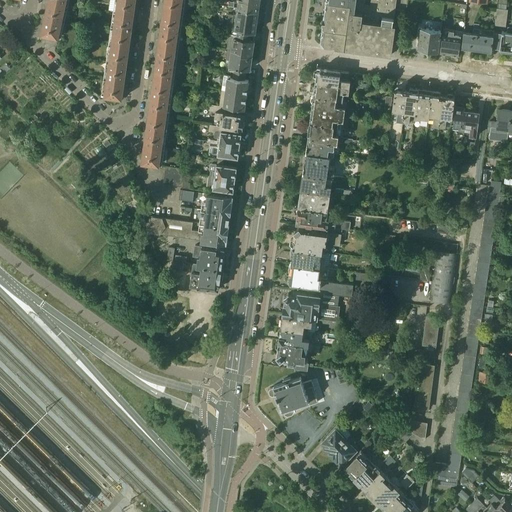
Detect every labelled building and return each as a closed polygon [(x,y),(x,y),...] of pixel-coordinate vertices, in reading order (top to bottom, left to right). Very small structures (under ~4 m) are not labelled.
[(48,0),(44,17),(62,21),(67,0),(48,0)] [(116,10),(114,28),(132,30),(135,0),(110,0),(109,9),(116,10)] [(182,0),(164,0),(160,27),(178,30),(182,0)] [(238,0),(238,8),(259,11),(260,0),(238,0)] [(327,0),(327,2),(326,1),(324,10),(326,10),(325,15),(325,14),(323,28),(322,41),(324,44),(389,53),(393,24),(396,0),(327,0)] [(506,9),(507,4),(498,3),(495,25),(506,26),(508,9),(506,9)] [(238,33),(255,36),(259,11),(238,8),(236,16),(229,15),(227,27),(235,29),(238,29),(238,33)] [(59,38),(62,21),(44,17),(41,34),(59,38)] [(479,23),(474,23),(470,47),(492,50),(492,47),(495,31),(495,30),(494,30),(494,29),(479,27),(479,23)] [(178,30),(160,27),(156,60),(174,63),(178,30)] [(127,64),(132,30),(114,28),(109,61),(127,64)] [(424,48),(439,51),(441,31),(422,28),(420,39),(425,39),(424,48)] [(451,52),(453,56),(457,57),(459,53),(460,46),(462,46),(463,34),(455,33),(456,30),(444,28),(441,51),(451,52)] [(501,51),(511,52),(511,28),(508,28),(508,32),(502,31),(502,32),(495,31),(492,47),(500,48),(500,49),(501,49),(501,51)] [(227,51),(252,54),(255,36),(238,33),(237,35),(229,34),(227,51)] [(246,74),(246,68),(250,69),(252,54),(227,51),(225,68),(233,69),(232,72),(246,74)] [(174,63),(156,60),(151,94),(169,97),(174,63)] [(122,98),(127,64),(109,61),(104,95),(122,98)] [(349,73),(317,68),(315,70),(314,71),(313,72),(313,76),(314,77),(314,78),(316,78),(316,81),(350,86),(351,79),(348,79),(349,73)] [(245,79),(246,74),(232,72),(231,77),(228,77),(226,89),(236,90),(236,96),(246,98),(249,80),(245,79)] [(350,86),(316,81),(315,86),(311,85),(310,93),(315,93),(315,94),(343,98),(344,91),(349,92),(350,86)] [(407,91),(405,90),(403,87),(397,86),(395,88),(392,109),(398,110),(396,120),(403,121),(407,91)] [(410,88),(409,91),(407,91),(403,121),(409,122),(414,122),(416,112),(419,89),(410,88)] [(236,90),(226,89),(224,106),(227,106),(245,109),(246,98),(236,96),(236,90)] [(432,91),(419,89),(416,112),(414,122),(415,122),(416,117),(421,117),(421,116),(429,117),(429,114),(432,91)] [(432,91),(429,114),(434,115),(433,125),(439,126),(443,95),(441,95),(441,92),(432,91)] [(448,93),(445,95),(445,96),(443,95),(439,126),(445,127),(445,125),(451,126),(455,96),(453,94),(448,93)] [(169,97),(151,94),(146,128),(165,130),(169,97)] [(315,94),(314,96),(313,95),(312,96),(312,97),(312,98),(311,99),(311,101),(312,102),(314,102),(313,108),(345,112),(346,105),(342,105),(343,98),(315,94)] [(466,106),(465,106),(464,104),(463,104),(461,103),(459,104),(458,105),(456,105),(453,126),(459,127),(459,129),(465,130),(467,107),(466,107),(466,106)] [(226,112),(227,106),(224,106),(210,104),(209,110),(216,111),(214,124),(216,124),(220,125),(242,128),(242,127),(243,127),(245,126),(245,122),(244,120),(243,120),(244,115),(226,112)] [(469,107),(467,107),(465,130),(470,131),(470,136),(475,136),(479,111),(477,111),(477,107),(469,106),(469,107)] [(345,112),(313,108),(311,121),(339,125),(340,118),(344,119),(345,112)] [(511,110),(498,108),(496,126),(509,128),(509,134),(511,134),(511,110)] [(335,142),(337,142),(338,134),(340,134),(341,125),(339,125),(311,121),(309,138),(335,142)] [(217,139),(240,143),(242,128),(220,125),(216,124),(214,124),(210,124),(209,130),(215,131),(214,136),(215,137),(218,138),(217,139)] [(146,128),(143,154),(142,162),(160,164),(165,130),(146,128)] [(331,155),(335,155),(336,147),(335,147),(335,142),(309,138),(307,152),(331,155)] [(240,143),(217,139),(211,139),(211,141),(210,145),(213,146),(212,152),(213,153),(218,154),(238,157),(240,143)] [(335,166),(329,166),(331,155),(307,152),(304,172),(328,175),(334,176),(335,166)] [(458,159),(450,158),(447,157),(446,165),(457,166),(458,159)] [(237,167),(217,164),(212,163),(211,164),(210,169),(211,170),(213,170),(212,175),(215,175),(216,175),(235,178),(237,167)] [(163,184),(183,186),(184,182),(186,168),(165,165),(163,184)] [(328,175),(304,172),(302,190),(331,194),(332,184),(327,183),(328,175)] [(233,190),(235,178),(216,175),(215,175),(212,175),(209,174),(207,186),(208,187),(233,190)] [(443,185),(454,186),(455,178),(444,177),(443,185)] [(489,185),(488,192),(500,194),(501,187),(491,186),(489,185)] [(179,199),(193,201),(194,191),(180,189),(179,199)] [(329,209),(331,194),(302,190),(300,205),(328,209),(329,209)] [(499,200),(500,194),(488,192),(487,198),(499,200)] [(202,209),(206,210),(216,211),(230,213),(230,212),(231,211),(232,207),(231,205),(232,196),(208,193),(207,202),(203,201),(202,209)] [(487,198),(486,205),(498,206),(499,200),(487,198)] [(351,229),(352,221),(326,218),(328,209),(300,205),(300,207),(297,207),(295,208),(295,211),(296,214),(299,214),(297,223),(336,227),(351,229)] [(497,213),(498,206),(486,205),(485,211),(497,213)] [(204,223),(216,225),(228,226),(230,213),(216,211),(206,210),(205,215),(201,215),(200,222),(204,223)] [(484,217),(496,219),(497,213),(485,211),(484,217)] [(149,232),(201,240),(226,243),(227,235),(228,233),(229,230),(228,227),(228,226),(216,225),(204,223),(200,222),(199,231),(192,230),(193,222),(151,216),(151,218),(150,218),(146,223),(149,232)] [(450,226),(451,218),(440,216),(439,224),(450,226)] [(495,225),(496,219),(484,217),(483,224),(495,225)] [(439,224),(437,231),(448,233),(450,226),(439,224)] [(482,230),(494,232),(495,225),(483,224),(482,230)] [(296,232),(295,238),(291,240),(291,245),(294,248),(322,252),(331,253),(332,244),(341,245),(342,234),(300,228),(296,232)] [(493,238),(494,232),(482,230),(481,236),(493,238)] [(481,236),(481,243),(492,245),(493,238),(481,236)] [(430,301),(451,304),(458,254),(446,252),(448,242),(435,240),(433,258),(436,258),(430,301)] [(224,261),(223,259),(224,247),(210,245),(210,244),(196,242),(194,255),(199,256),(197,265),(216,267),(221,268),(222,268),(223,266),(224,261)] [(492,245),(481,243),(480,249),(491,251),(492,245)] [(294,248),(292,250),(291,254),(293,256),(292,263),(329,267),(329,268),(330,263),(331,253),(322,252),(294,248)] [(491,251),(480,249),(479,256),(490,257),(491,251)] [(490,257),(479,256),(478,262),(489,264),(490,257)] [(183,271),(184,263),(173,261),(172,269),(183,271)] [(489,264),(478,262),(477,268),(488,270),(489,264)] [(292,284),(312,286),(312,290),(339,294),(352,295),(354,284),(327,280),(326,288),(321,287),(323,275),(328,276),(329,267),(292,263),(292,264),(291,265),(291,266),(290,267),(290,268),(290,270),(290,271),(290,272),(291,273),(290,280),(292,284)] [(218,289),(220,280),(222,280),(224,271),(221,271),(221,268),(222,268),(221,268),(216,267),(197,265),(193,264),(191,285),(199,286),(202,288),(205,289),(208,287),(218,289)] [(430,281),(430,266),(420,266),(420,279),(430,281)] [(488,270),(477,268),(476,275),(488,276),(488,270)] [(488,276),(476,275),(475,281),(487,283),(488,276)] [(474,287),(486,289),(487,283),(475,281),(474,287)] [(485,296),(486,289),(474,287),(473,294),(485,296)] [(285,297),(287,299),(285,313),(314,317),(338,321),(340,305),(338,305),(339,294),(312,290),(308,290),(307,294),(296,293),(296,296),(291,296),(289,294),(285,297)] [(472,300),(484,302),(485,296),(473,294),(472,300)] [(483,308),(484,302),(472,300),(471,306),(483,308)] [(470,313),(482,315),(483,308),(471,306),(470,313)] [(314,317),(285,313),(283,327),(312,331),(314,317)] [(481,321),(482,315),(470,313),(469,319),(481,321)] [(436,346),(440,318),(426,316),(422,345),(436,346)] [(468,326),(480,327),(481,321),(469,319),(468,326)] [(479,334),(480,327),(468,326),(467,332),(479,334)] [(312,331),(283,327),(280,329),(279,334),(281,336),(280,340),(311,344),(312,331)] [(467,338),(478,340),(479,334),(467,332),(467,338)] [(477,346),(478,340),(467,338),(466,345),(477,346)] [(280,340),(280,341),(278,342),(277,349),(278,351),(280,351),(279,356),(282,360),(289,361),(289,362),(294,362),(296,362),(295,369),(308,370),(308,365),(313,366),(313,363),(309,363),(307,361),(308,354),(309,354),(311,344),(280,340)] [(465,351),(476,353),(477,346),(466,345),(465,351)] [(487,354),(488,347),(481,346),(480,353),(487,354)] [(475,359),(476,353),(465,351),(464,357),(475,359)] [(474,366),(474,365),(475,359),(464,357),(463,364),(474,366)] [(431,371),(432,364),(420,362),(412,407),(417,408),(423,409),(424,409),(425,405),(429,405),(434,372),(431,371)] [(473,372),(474,366),(463,364),(462,370),(473,372)] [(349,380),(345,370),(335,369),(340,383),(349,380)] [(462,370),(461,377),(472,378),(473,372),(462,370)] [(491,383),(493,374),(479,372),(478,381),(491,383)] [(471,385),(472,378),(461,377),(460,383),(471,385)] [(311,404),(320,401),(313,381),(304,384),(302,378),(293,381),(292,378),(284,381),(285,383),(275,387),(275,388),(271,389),(270,392),(271,395),(274,397),(278,395),(283,412),(285,411),(287,416),(296,414),(295,411),(302,408),(301,405),(311,402),(311,404)] [(471,391),(471,385),(460,383),(459,389),(471,391)] [(470,398),(471,391),(459,389),(458,396),(470,398)] [(469,404),(470,398),(458,396),(457,402),(469,404)] [(363,407),(370,414),(376,408),(369,401),(363,407)] [(468,410),(469,404),(457,402),(456,408),(468,410)] [(467,417),(468,410),(456,408),(455,415),(467,417)] [(466,423),(467,417),(455,415),(454,421),(466,423)] [(425,439),(428,423),(412,420),(410,429),(414,433),(425,439)] [(465,429),(466,423),(454,421),(453,428),(465,429)] [(330,452),(331,453),(333,451),(349,435),(351,433),(341,423),(323,441),(327,445),(325,447),(326,448),(326,449),(328,451),(329,452),(330,452)] [(403,428),(397,434),(405,442),(414,433),(410,429),(403,428)] [(464,436),(465,429),(453,428),(452,434),(464,436)] [(463,442),(464,436),(452,434),(451,440),(463,442)] [(333,451),(331,453),(332,454),(332,455),(333,455),(333,456),(334,457),(335,458),(336,458),(336,459),(337,459),(339,457),(343,461),(358,447),(354,443),(356,441),(349,435),(333,451)] [(364,437),(358,442),(362,446),(364,444),(368,441),(364,437)] [(367,448),(372,443),(369,440),(368,441),(364,444),(367,448)] [(462,449),(463,442),(451,440),(451,447),(462,449)] [(461,455),(462,449),(451,447),(450,453),(461,455)] [(344,466),(354,476),(369,462),(371,460),(361,449),(344,466)] [(460,461),(461,455),(450,453),(449,459),(460,461)] [(382,462),(385,465),(393,458),(390,454),(382,462)] [(396,461),(393,458),(385,465),(388,468),(396,461)] [(373,466),(369,462),(354,476),(364,486),(381,469),(376,464),(373,466)] [(441,463),(435,462),(433,474),(439,475),(441,463)] [(446,476),(448,466),(448,464),(441,463),(439,475),(446,476)] [(459,466),(448,464),(448,466),(446,476),(451,477),(458,478),(459,468),(459,466)] [(462,472),(466,476),(470,473),(466,468),(462,472)] [(385,474),(381,469),(364,486),(373,496),(388,481),(390,479),(385,474)] [(400,481),(404,485),(411,477),(408,474),(400,481)] [(404,485),(407,489),(415,481),(411,477),(404,485)] [(450,486),(456,487),(458,478),(451,477),(450,486)] [(393,486),(388,481),(373,496),(383,506),(400,489),(395,484),(393,486)] [(400,489),(383,506),(389,511),(396,511),(407,501),(402,496),(405,494),(400,489)] [(465,501),(470,497),(462,489),(458,494),(465,501)] [(501,511),(511,511),(511,510),(511,497),(508,501),(503,496),(494,505),(501,511)] [(477,497),(471,504),(479,511),(501,511),(494,505),(493,503),(488,508),(477,497)] [(396,511),(415,511),(419,508),(414,503),(415,503),(410,498),(407,501),(396,511)]
